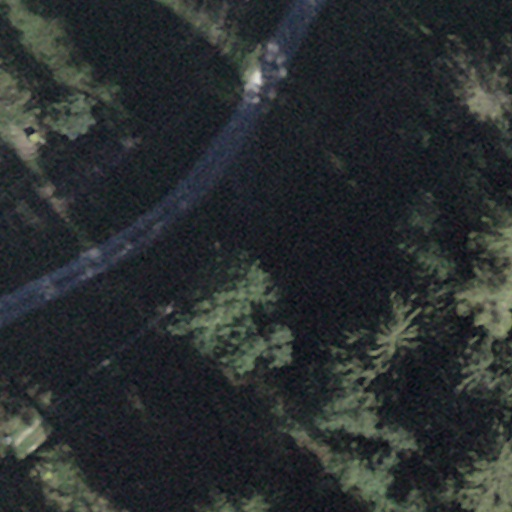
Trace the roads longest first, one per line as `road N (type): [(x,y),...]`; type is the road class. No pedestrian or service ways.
road 1 (track): [(0,300),(152,222),(204,164),(304,0)]
road 2 (track): [(0,459),(204,285),(239,186),(239,160),(220,140)]
